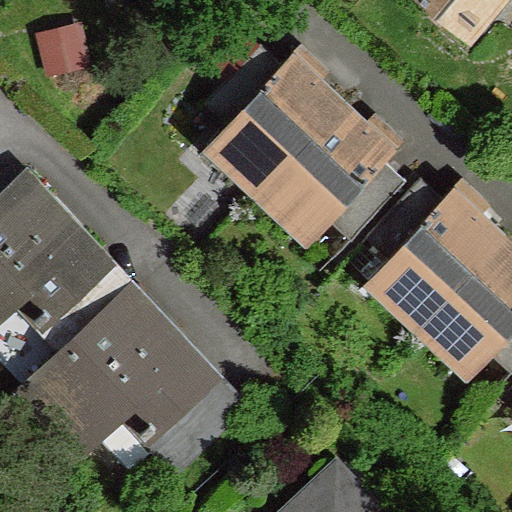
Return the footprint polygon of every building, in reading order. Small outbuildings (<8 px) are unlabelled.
[(419,0),(465,38),(496,0),(419,0)] [(207,102),(228,122),(284,64),(262,44),(252,55),(207,102)] [(343,102),(293,54),(284,64),(228,122),(209,144),(260,192),(343,102)] [(395,151),(343,102),(260,192),(311,240),(330,219),(386,160),(395,151)] [(408,180),(386,160),(330,219),(353,239),(361,230),(408,180)] [(367,235),(388,255),(444,197),(422,177),(367,235)] [(31,184),(26,179),(0,203),(0,315),(22,294),(46,318),(99,271),(106,264),(31,184)] [(503,236),(453,187),(444,197),(388,255),(369,277),(420,326),(503,236)] [(511,243),(503,236),(420,326),(471,373),(490,352),(511,329),(511,243)] [(74,348),(126,300),(99,271),(46,318),(74,348)] [(214,378),(133,293),(126,300),(74,348),(28,390),(84,447),(99,434),(127,408),(153,434),(204,386),(214,378)] [(511,329),(490,352),(511,371),(511,329)] [(232,416),(204,386),(153,434),(162,444),(180,462),(232,416)] [(127,408),(99,434),(133,471),(162,444),(153,434),(127,408)] [(377,511),(340,472),(296,511),(377,511)]
